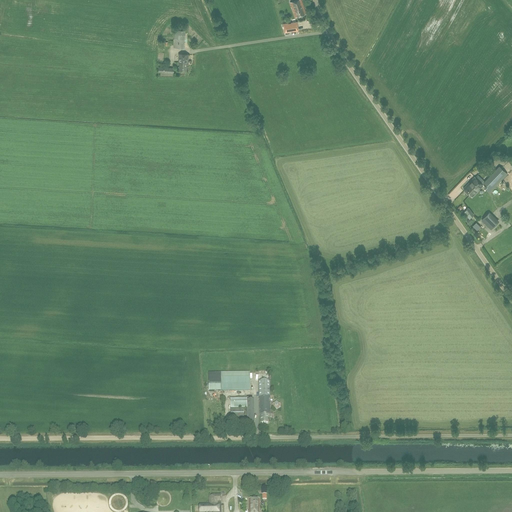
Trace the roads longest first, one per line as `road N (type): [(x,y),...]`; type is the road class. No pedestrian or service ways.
road 1 (unclassified): [(0,474),(511,471)]
road 2 (unclassified): [(511,301),(333,43),(314,0)]
road 3 (unclassified): [(246,437),(511,435)]
road 4 (track): [(0,438),(246,437)]
